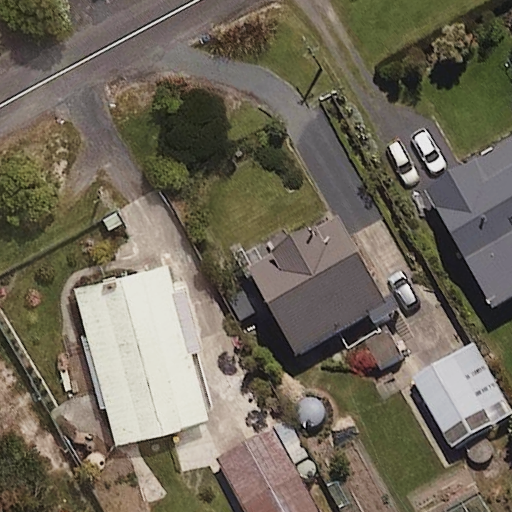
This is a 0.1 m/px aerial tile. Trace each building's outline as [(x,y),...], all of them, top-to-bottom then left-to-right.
[(511,303),(511,145),(427,194),(495,313),(511,303)] [(389,312),(342,223),(252,271),(298,360),(389,312)] [(207,415),(165,260),(73,285),(114,440),(207,415)] [(511,419),(511,415),(475,348),(414,382),(453,452),(511,419)] [(310,459),(291,424),(220,461),(247,511),(317,511),(294,468),(310,459)]
